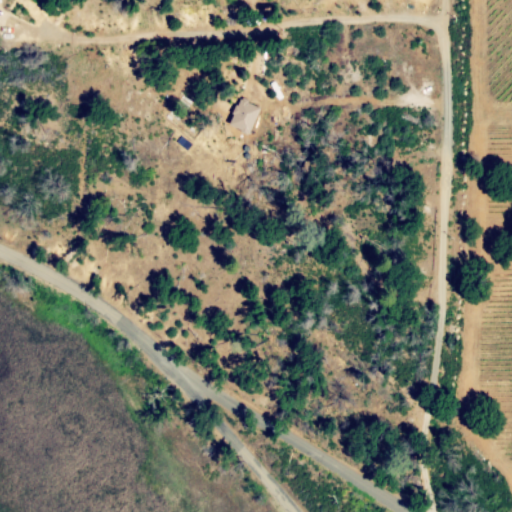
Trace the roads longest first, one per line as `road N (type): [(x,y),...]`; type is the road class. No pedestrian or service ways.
road 1 (residential): [(444,0),(432,511)]
road 2 (residential): [(444,26),(395,17),(96,40),(54,30),(25,2)]
road 3 (tertiary): [(295,511),(202,404),(105,312),(0,250)]
road 4 (track): [(511,476),(475,401),(469,365),(479,103)]
road 5 (residential): [(105,312),(138,313),(379,504),(400,511)]
